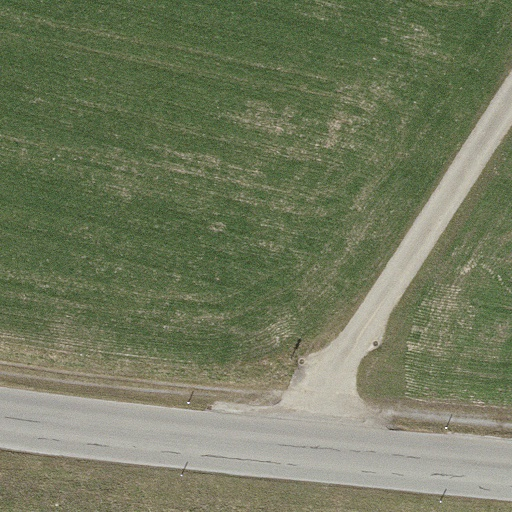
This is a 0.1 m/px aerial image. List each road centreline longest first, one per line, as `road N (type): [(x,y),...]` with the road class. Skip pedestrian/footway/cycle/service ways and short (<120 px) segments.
road 1 (tertiary): [(0,422),(511,479)]
road 2 (track): [(305,459),(317,413),(511,114)]
